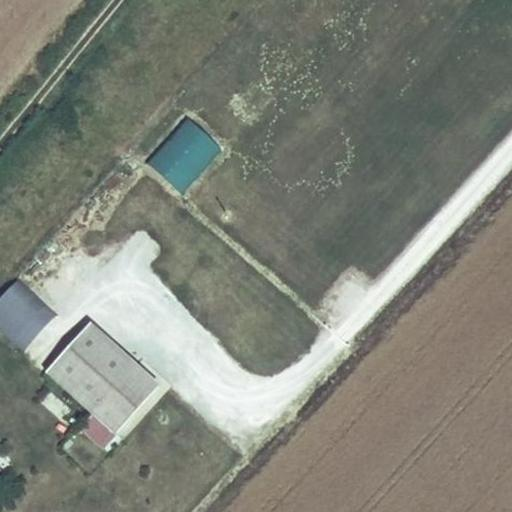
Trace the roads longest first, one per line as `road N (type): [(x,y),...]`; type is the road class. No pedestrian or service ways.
road 1 (unknown): [(86,298),(218,394),(259,412),(287,410),(511,157)]
road 2 (track): [(112,0),(0,140)]
